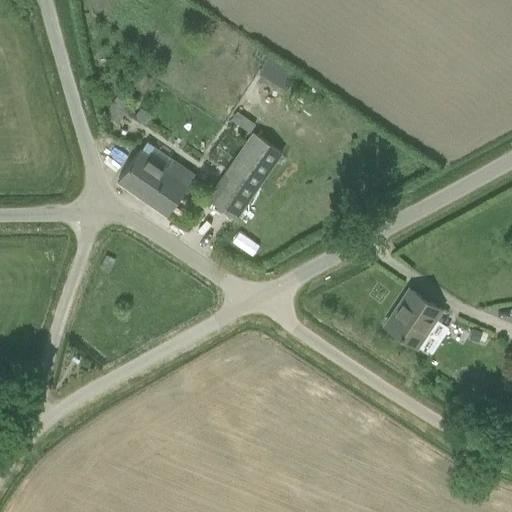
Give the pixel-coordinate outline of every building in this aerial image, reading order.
[(117,92),(104,112),(117,121),(124,112),(129,115),(136,105),(117,92)] [(139,109),(133,118),(143,125),(149,116),(139,109)] [(253,133),(252,135),(207,198),(235,218),(281,152),(253,133)] [(166,169),(139,149),(117,181),(165,214),(193,174),(172,160),(166,169)] [(89,269),(101,271),(103,257),(92,255),(89,269)] [(440,310),(409,289),(384,326),(416,347),(440,310)]
